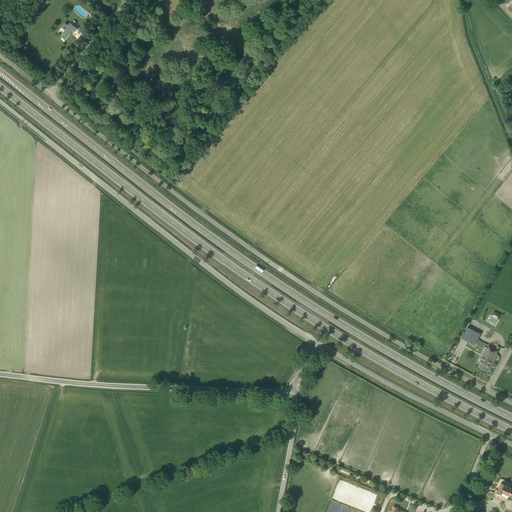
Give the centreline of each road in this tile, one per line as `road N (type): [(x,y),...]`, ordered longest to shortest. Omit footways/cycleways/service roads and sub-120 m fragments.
road 1 (primary): [(511,417),(288,290),(0,70)]
road 2 (primary): [(0,87),(280,300),(511,431)]
road 3 (unclassified): [(511,402),(299,281),(50,91)]
road 4 (tertiary): [(316,343),(226,283),(0,104)]
road 5 (tertiary): [(0,375),(262,392),(293,385)]
road 6 (unclassified): [(511,446),(316,343)]
road 7 (unclassified): [(278,511),(298,399),(293,385)]
